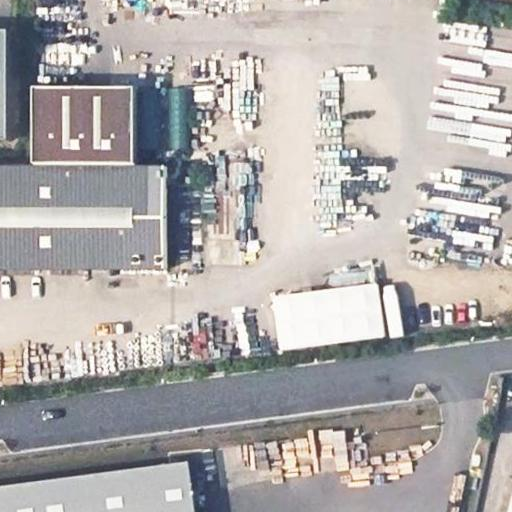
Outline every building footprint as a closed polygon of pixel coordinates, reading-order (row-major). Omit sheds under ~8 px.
[(13,30),(0,29),(0,141),(13,142),(13,30)] [(38,88),(38,167),(141,166),(139,88),(38,88)] [(155,166),(141,166),(38,167),(0,166),(0,269),(168,269),(168,166),(155,166)] [(378,283),(278,296),(286,349),(386,335),(378,283)] [(92,454),(92,463),(0,469),(0,511),(347,511),(340,419),(271,425),(271,441),(92,454)]
